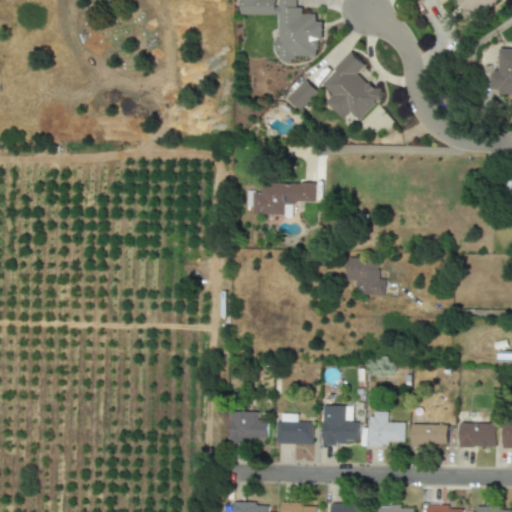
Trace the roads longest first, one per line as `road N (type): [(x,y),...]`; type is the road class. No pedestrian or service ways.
road 1 (residential): [(229,474),(511,479)]
road 2 (residential): [(371,11),(407,37),(422,98),(439,125),(470,142),(511,142)]
